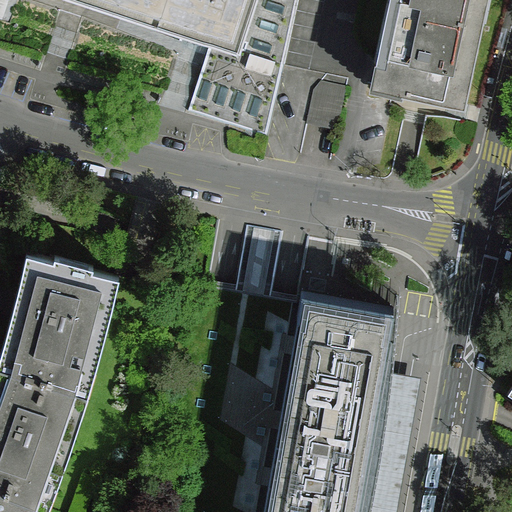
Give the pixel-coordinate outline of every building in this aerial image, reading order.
[(77,0),(158,26),(166,0),(77,0)] [(258,0),(166,0),(158,26),(212,43),(241,53),(258,0)] [(258,0),(241,53),(212,43),(190,110),(269,135),(285,64),(298,0),(258,0)] [(389,0),(376,60),(371,84),(464,105),(488,0),(389,0)] [(314,90),(307,123),(337,129),(349,78),(328,73),(314,90)] [(273,291),(283,231),(248,225),(237,284),(273,291)] [(28,251),(0,361),(0,364),(88,393),(119,276),(28,251)] [(281,414),(373,446),(387,364),(395,310),(303,293),(281,414)] [(0,364),(0,487),(48,506),(88,393),(0,364)] [(373,446),(361,511),(393,511),(418,370),(387,364),(373,446)] [(361,511),(373,446),(281,414),(264,511),(361,511)] [(0,487),(0,511),(45,511),(48,506),(0,487)]
